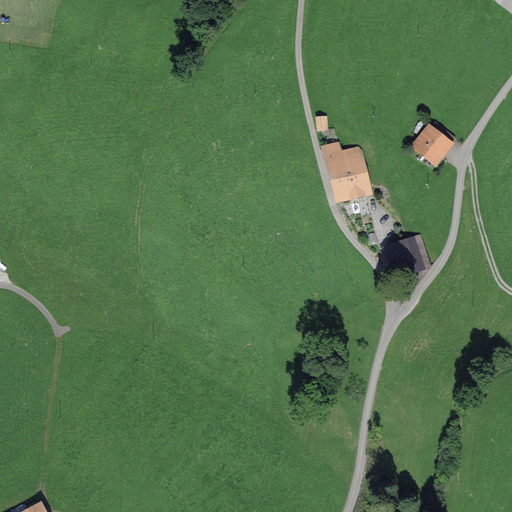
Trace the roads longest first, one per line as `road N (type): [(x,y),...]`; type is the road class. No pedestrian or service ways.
road 1 (unclassified): [(347,511),(384,343),(446,252),(465,158),(511,84)]
road 2 (track): [(0,283),(24,291),(58,325),(42,491),(54,511)]
road 3 (track): [(511,292),(497,278),(465,158)]
